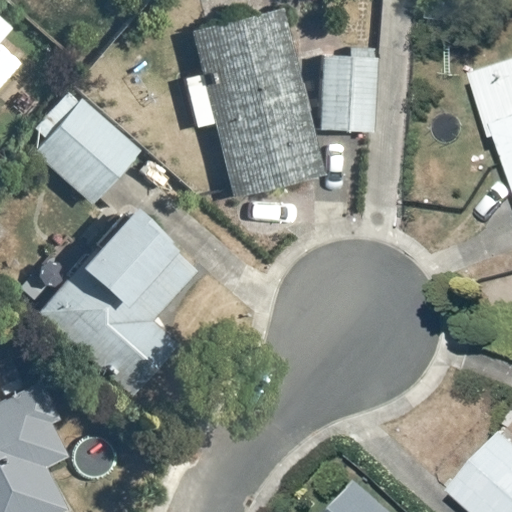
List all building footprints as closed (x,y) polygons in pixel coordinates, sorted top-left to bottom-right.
[(279,10),(188,32),(230,198),(322,175),(279,10)] [(318,46),(318,50),(318,130),(376,129),(376,46),(318,46)] [(511,65),(483,75),(511,166),(511,65)] [(134,149),(66,88),(20,139),(88,200),(134,149)] [(171,242),(129,207),(38,313),(128,397),(175,344),(151,323),(194,273),(165,248),(171,242)] [(30,387),(0,401),(0,511),(61,511),(63,511),(43,469),(66,458),(30,387)] [(511,511),(511,441),(503,434),(451,495),(470,511),(511,511)] [(393,511),(364,486),(339,511),(393,511)]
